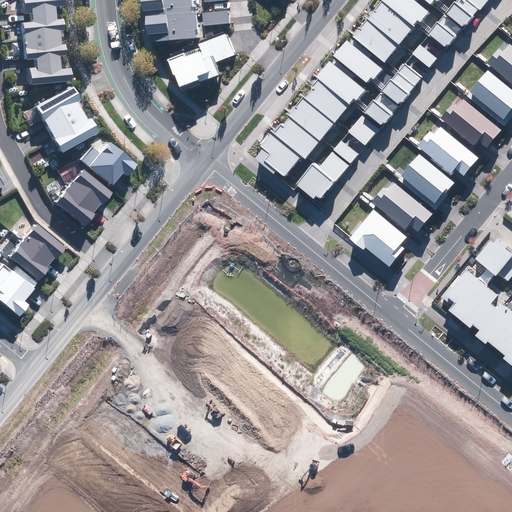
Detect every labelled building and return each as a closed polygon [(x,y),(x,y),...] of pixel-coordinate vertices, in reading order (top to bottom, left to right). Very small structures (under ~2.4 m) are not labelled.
[(32,85),(73,81),(72,68),(62,69),(61,56),(68,56),(67,45),(62,45),(61,30),(66,30),(65,18),(58,19),(57,6),(66,5),(65,0),(24,0),(25,14),(34,13),(35,21),(24,22),(27,59),(36,58),(37,67),(31,68),(32,85)] [(143,0),(148,42),(196,37),(195,31),(198,31),(196,12),(190,13),(190,7),(193,7),(192,0),(143,0)] [(351,36),(373,54),(384,62),(417,20),(420,22),(428,12),(415,1),(415,0),(380,0),(383,1),(369,19),(366,17),(351,36)] [(455,0),(445,13),(463,27),(478,8),(480,10),(488,0),(455,0)] [(228,10),(202,12),(203,26),(229,24),(228,10)] [(427,34),(445,48),(461,29),(443,14),(427,34)] [(200,83),(218,75),(213,63),(234,54),(225,33),(198,45),(200,51),(186,57),(184,52),(167,60),(174,75),(180,88),(199,80),(200,83)] [(334,56),(357,75),(366,82),(371,77),(374,80),(383,70),(369,58),(371,56),(350,38),(334,56)] [(412,54),(429,68),(437,58),(420,44),(412,54)] [(511,46),(509,44),(503,52),(499,49),(487,63),(511,84),(511,46)] [(277,170),(285,176),(301,156),(305,159),(354,99),(356,101),(365,90),(353,80),(355,77),(332,58),(317,77),(318,78),(311,87),(314,89),(306,99),(303,96),(288,115),(290,117),(283,126),(280,125),(273,133),(271,131),(259,145),(264,149),(256,159),(274,174),(277,170)] [(348,132),(364,145),(421,77),(405,64),(348,132)] [(470,92),(503,119),(510,111),(511,112),(511,111),(511,89),(487,70),(470,92)] [(37,107),(63,153),(100,132),(92,118),(88,120),(78,102),(83,100),(74,85),(37,107)] [(479,140),(488,147),(502,130),(464,98),(457,106),(454,103),(442,118),(474,145),(479,140)] [(454,168),(463,176),(478,158),(440,127),(433,134),(430,132),(417,146),(450,174),(454,168)] [(318,168),(312,163),(296,184),(313,198),(316,195),(321,199),(358,153),(341,140),(318,168)] [(82,159),(113,185),(124,172),(128,176),(138,165),(110,141),(101,152),(93,146),(82,159)] [(401,176),(434,203),(441,195),(443,196),(454,183),(419,154),(401,176)] [(57,202),(87,225),(96,214),(94,212),(102,203),(103,204),(113,193),(84,169),(57,202)] [(407,224),(416,232),(431,214),(393,183),(386,190),(382,188),(370,202),(403,230),(407,224)] [(365,248),(389,267),(405,248),(401,245),(408,236),(373,209),(350,238),(364,250),(365,248)] [(10,257),(39,280),(49,269),(47,267),(55,258),(56,259),(65,248),(37,224),(10,257)] [(497,274),(507,282),(511,276),(511,257),(511,256),(511,252),(496,239),(493,242),(491,240),(475,260),(496,276),(497,274)] [(0,284),(0,300),(19,316),(29,304),(25,301),(35,288),(34,287),(38,283),(17,266),(13,271),(4,264),(0,268),(0,282),(1,284),(0,284)] [(511,310),(502,302),(497,308),(491,303),(498,295),(467,269),(459,278),(458,277),(440,297),(451,306),(449,308),(471,327),(473,324),(480,329),(476,335),(485,342),(487,339),(505,354),(503,357),(511,364),(511,310)] [(151,511),(180,477),(139,444),(85,511),(86,511),(151,511)]
